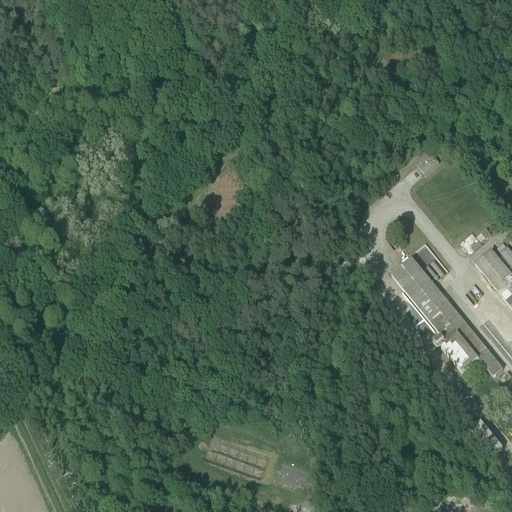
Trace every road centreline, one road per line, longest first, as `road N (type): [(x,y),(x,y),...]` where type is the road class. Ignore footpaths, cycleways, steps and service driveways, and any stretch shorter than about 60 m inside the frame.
road 1 (track): [(8,422),(225,146)]
road 2 (track): [(225,146),(358,0)]
